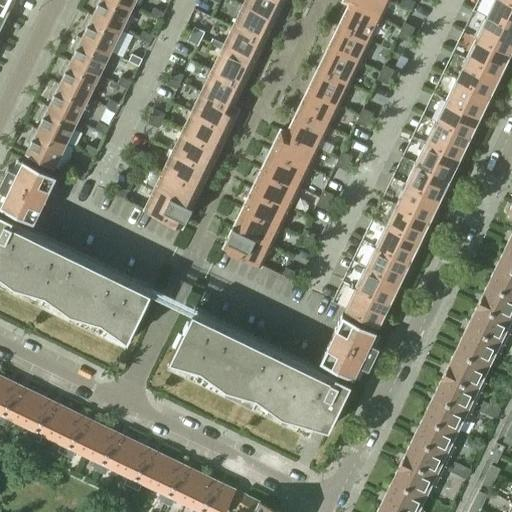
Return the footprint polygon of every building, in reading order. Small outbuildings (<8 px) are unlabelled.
[(0,0),(0,10),(7,14),(13,0),(0,0)] [(122,28),(133,6),(121,0),(94,0),(92,4),(96,6),(92,14),(88,12),(122,28)] [(233,105),(284,0),(245,0),(201,90),(233,105)] [(349,4),(380,19),(389,0),(342,0),(342,1),(349,4)] [(492,0),(486,14),(511,26),(511,1),(509,0),(492,0)] [(370,41),(380,19),(349,4),(338,25),(370,41)] [(161,19),(164,12),(154,7),(150,14),(161,19)] [(77,34),(77,35),(111,51),(122,28),(88,12),(81,27),(85,29),(81,36),(77,34)] [(476,35),(511,52),(511,49),(511,26),(486,14),(476,35)] [(404,21),(401,29),(411,33),(415,26),(404,21)] [(328,47),(359,62),(370,41),(338,25),(328,47)] [(187,40),(198,45),(205,31),(194,26),(187,40)] [(411,33),(401,29),(398,35),(408,40),(411,33)] [(150,42),(153,35),(143,30),(139,37),(150,42)] [(100,74),(111,51),(77,35),(70,49),(74,51),(70,59),(66,57),(100,74)] [(466,56),(501,73),(511,52),(476,35),(466,56)] [(349,83),(359,62),(328,47),(318,68),(349,83)] [(139,65),(142,58),(132,53),(128,60),(139,65)] [(456,77),(490,94),(501,73),(466,56),(456,77)] [(66,57),(59,72),(63,74),(59,82),(55,80),(89,97),(100,74),(66,57)] [(380,71),(391,76),(395,69),(384,64),(380,71)] [(339,104),(349,83),(318,68),(307,89),(339,104)] [(184,74),(173,69),(166,83),(177,88),(184,74)] [(391,76),(380,71),(377,78),(388,83),(391,76)] [(128,88),(131,81),(121,75),(117,83),(128,88)] [(446,98),(480,115),(490,94),(456,77),(446,98)] [(78,119),(89,97),(55,80),(48,95),(52,97),(48,105),(44,103),(78,119)] [(297,110),(329,125),(339,104),(307,89),(297,110)] [(240,108),(233,105),(201,90),(145,207),(144,207),(144,208),(182,227),(183,225),(182,225),(240,108)] [(117,111),(120,103),(110,98),(106,105),(117,111)] [(436,119),(470,136),(480,115),(446,98),(436,119)] [(67,142),(78,119),(44,103),(37,118),(41,120),(37,127),(33,126),(67,142)] [(359,114),(370,119),(374,112),(363,107),(359,114)] [(165,113),(154,108),(148,122),(158,127),(165,113)] [(318,147),(329,125),(297,110),(287,131),(318,147)] [(370,119),(359,114),(356,121),(367,126),(370,119)] [(436,119),(425,140),(460,156),(470,136),(436,119)] [(106,133),(109,126),(99,121),(95,128),(106,133)] [(55,166),(67,142),(33,126),(26,141),(30,142),(26,151),(25,151),(25,152),(55,166),(56,166),(55,166)] [(309,166),(318,147),(287,131),(280,128),(271,148),(309,166)] [(415,160),(450,177),(460,156),(425,140),(415,160)] [(84,151),(95,156),(98,149),(88,144),(84,151)] [(146,152),(136,147),(129,161),(139,166),(146,152)] [(299,186),(309,166),(271,148),(261,168),(299,186)] [(339,157),(349,162),(353,155),(342,150),(339,157)] [(0,188),(6,192),(0,204),(34,221),(57,174),(23,157),(17,170),(8,166),(0,182),(0,188)] [(349,162),(339,157),(335,164),(346,170),(349,162)] [(405,181),(440,198),(450,177),(415,160),(405,181)] [(73,175),(83,180),(87,173),(76,167),(73,175)] [(251,187),(290,206),(299,186),(261,168),(251,187)] [(405,181),(395,202),(430,219),(440,198),(405,181)] [(128,190),(117,185),(114,192),(124,197),(128,190)] [(280,226),(290,206),(251,187),(242,207),(280,226)] [(330,201),(334,194),(323,189),(320,196),(330,201)] [(327,208),(330,201),(320,196),(317,203),(327,208)] [(385,223),(420,240),(430,219),(395,202),(385,223)] [(232,227),(271,245),(280,226),(242,207),(232,227)] [(12,217),(0,211),(0,281),(123,341),(126,343),(128,339),(134,327),(136,328),(143,315),(142,314),(140,313),(151,291),(121,276),(18,226),(20,222),(12,218),(12,217)] [(375,244),(410,261),(420,240),(385,223),(375,244)] [(261,265),(271,245),(232,227),(223,247),(261,265)] [(305,228),(301,235),(312,240),(315,233),(305,228)] [(511,229),(503,249),(511,253),(511,229)] [(308,247),(312,240),(301,235),(298,242),(308,247)] [(365,265),(400,282),(410,261),(375,244),(365,265)] [(511,292),(511,253),(503,249),(487,281),(511,292)] [(355,286),(390,303),(400,282),(365,265),(355,286)] [(293,279),(297,271),(286,266),(283,274),(293,279)] [(472,313),(505,329),(511,315),(511,292),(487,281),(472,313)] [(379,324),(380,323),(390,303),(355,286),(345,307),(345,308),(346,307),(379,324)] [(167,363),(309,432),(310,432),(314,423),(327,427),(328,427),(329,428),(351,382),(351,381),(336,374),(336,375),(328,371),(326,376),(222,326),(223,325),(193,311),(192,311),(181,333),(179,332),(172,346),(175,347),(167,363)] [(377,329),(343,313),(320,359),(354,376),(360,363),(368,368),(379,346),(370,341),(377,329)] [(472,313),(456,345),(490,362),(505,329),(472,313)] [(438,382),(472,399),(488,366),(454,349),(438,382)] [(0,411),(14,382),(0,375),(0,411)] [(14,382),(0,411),(0,421),(5,424),(9,415),(17,419),(31,390),(14,382)] [(423,414),(456,430),(472,399),(438,382),(423,414)] [(48,398),(31,390),(17,419),(28,424),(24,433),(29,436),(48,398)] [(48,398),(29,436),(39,440),(43,431),(51,435),(64,406),(48,398)] [(500,409),(484,401),(479,410),(496,418),(500,409)] [(81,414),(64,406),(51,435),(62,440),(57,450),(63,452),(81,414)] [(81,414),(63,452),(72,457),(77,447),(84,451),(98,422),(81,414)] [(441,462),(456,430),(423,414),(407,446),(441,462)] [(98,422),(84,451),(94,456),(90,465),(96,468),(114,430),(98,422)] [(131,438),(114,430),(96,468),(104,472),(109,463),(117,467),(131,438)] [(131,438),(117,467),(127,471),(122,481),(129,484),(148,446),(131,438)] [(506,445),(497,441),(489,458),(497,462),(506,445)] [(165,454),(148,446),(129,484),(137,488),(142,479),(151,483),(165,454)] [(392,478),(425,494),(441,462),(407,446),(392,478)] [(165,454),(151,483),(161,488),(157,498),(163,500),(181,462),(165,454)] [(471,469),(454,461),(450,470),(466,478),(471,469)] [(198,470),(181,462),(163,500),(171,504),(176,495),(184,499),(198,470)] [(490,488),(500,468),(491,464),(482,484),(490,488)] [(198,470),(184,499),(194,504),(190,511),(198,511),(215,478),(198,470)] [(219,511),(232,487),(215,478),(198,511),(208,511),(209,511),(210,511),(219,511)] [(380,511),(416,511),(425,494),(392,478),(376,510),(380,511)] [(285,511),(239,490),(232,504),(248,511),(285,511)] [(478,511),(487,495),(479,490),(468,511),(478,511)]
